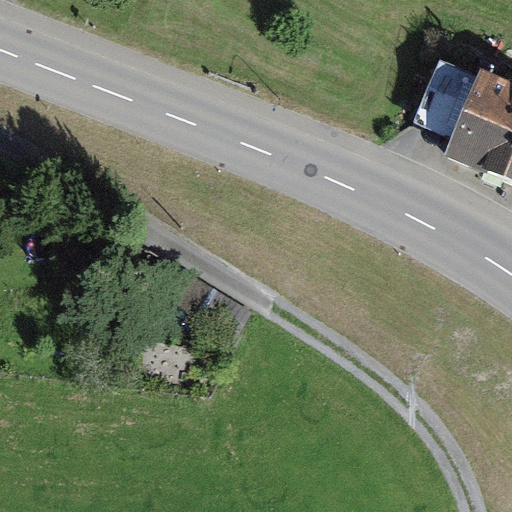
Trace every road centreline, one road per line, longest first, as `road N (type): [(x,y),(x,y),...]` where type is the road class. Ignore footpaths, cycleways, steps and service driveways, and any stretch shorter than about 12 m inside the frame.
road 1 (track): [(0,123),(396,386),(456,448),(482,511)]
road 2 (tertiary): [(0,51),(402,210),(511,273)]
